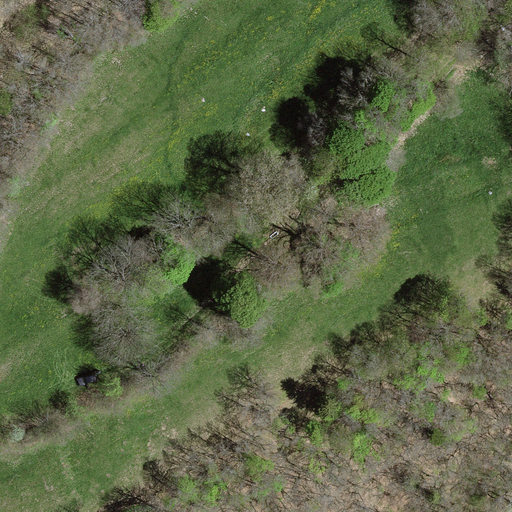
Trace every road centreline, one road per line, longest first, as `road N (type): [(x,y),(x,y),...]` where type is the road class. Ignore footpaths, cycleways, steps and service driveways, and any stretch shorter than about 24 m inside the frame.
road 1 (track): [(508,0),(405,84),(286,237)]
road 2 (track): [(108,0),(0,65)]
